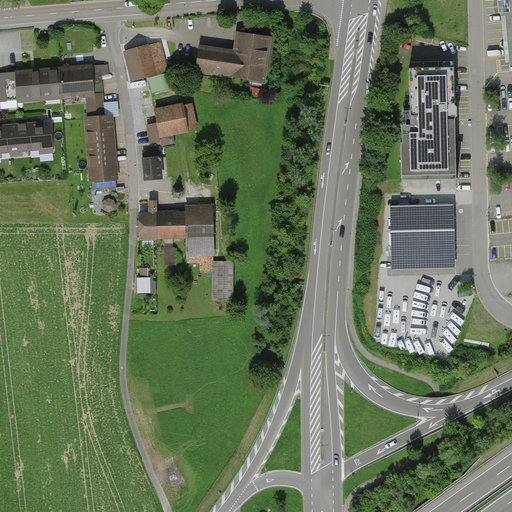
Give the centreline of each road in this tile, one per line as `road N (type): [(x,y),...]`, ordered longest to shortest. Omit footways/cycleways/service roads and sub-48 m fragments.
road 1 (secondary): [(348,3),(304,341)]
road 2 (residential): [(474,0),(480,271),(492,303),(511,317)]
road 3 (secondary): [(335,326),(374,0)]
road 4 (residential): [(111,10),(129,118),(135,227),(126,325)]
road 5 (track): [(126,325),(131,420),(167,511)]
road 6 (motorway): [(304,341),(281,413),(236,492)]
road 7 (motorway): [(457,410),(423,410),(378,393),(350,364),(335,326)]
road 8 (secondary): [(337,473),(335,326)]
road 9 (secondary): [(304,341),(307,486)]
road 10 (motorway): [(457,410),(337,473)]
